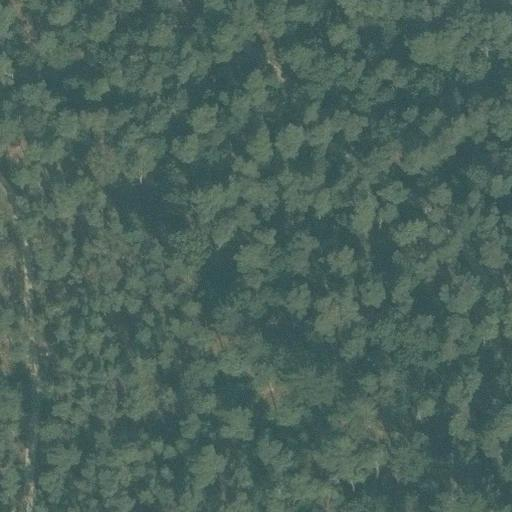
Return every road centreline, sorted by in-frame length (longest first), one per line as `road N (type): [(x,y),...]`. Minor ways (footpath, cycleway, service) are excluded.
road 1 (track): [(209,511),(287,219),(292,90)]
road 2 (track): [(511,302),(413,205),(323,142),(258,53),(231,0)]
road 3 (track): [(0,177),(26,264),(35,418),(26,511)]
